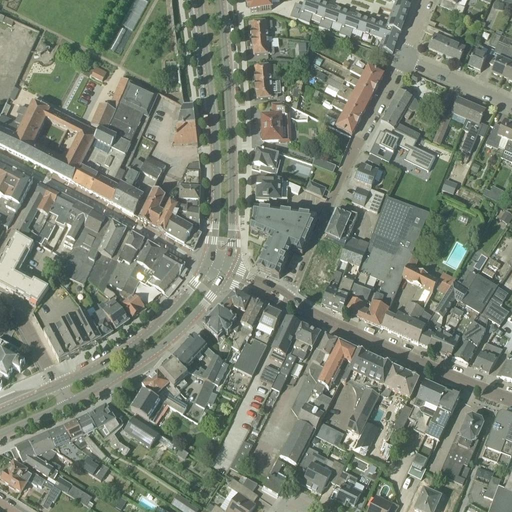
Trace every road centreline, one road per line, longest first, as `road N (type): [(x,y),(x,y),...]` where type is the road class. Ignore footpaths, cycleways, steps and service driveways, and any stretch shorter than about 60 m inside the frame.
road 1 (residential): [(287,302),(402,60)]
road 2 (tertiary): [(200,0),(217,179),(208,266)]
road 3 (tertiary): [(227,265),(230,132),(219,0)]
road 4 (tertiary): [(511,401),(287,302)]
road 5 (tertiary): [(66,404),(162,344),(222,277)]
road 6 (tertiary): [(208,266),(130,349),(59,388)]
